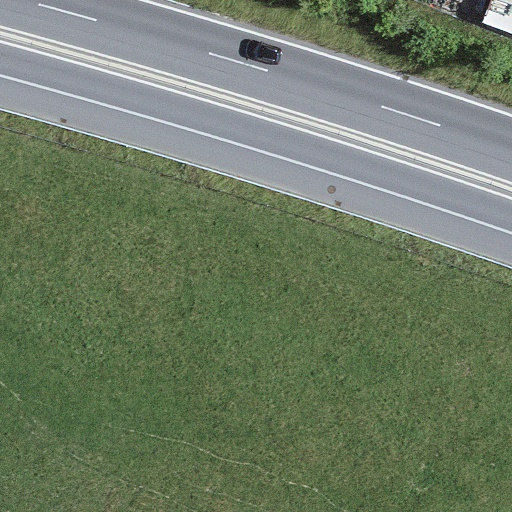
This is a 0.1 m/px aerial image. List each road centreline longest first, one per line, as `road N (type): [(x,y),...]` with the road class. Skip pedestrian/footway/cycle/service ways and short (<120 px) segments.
road 1 (trunk): [(0,61),(511,217)]
road 2 (trunk): [(511,151),(19,0)]
